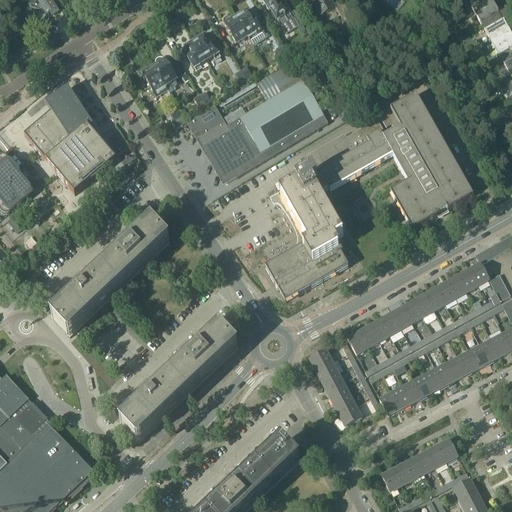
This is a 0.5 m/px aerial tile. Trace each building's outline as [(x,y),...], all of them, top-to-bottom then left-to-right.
[(22,0),(22,3),(38,2),(49,20),(59,13),(50,0),(22,0)] [(279,0),(269,0),(263,4),(269,13),(271,12),(281,28),(292,21),(293,20),(299,29),(304,26),(304,25),(299,17),(297,18),(290,8),(286,10),(279,0)] [(309,0),(320,18),(335,9),(342,20),(347,17),(353,14),(344,0),(339,3),(334,6),(330,0),(309,0)] [(466,8),(477,2),(475,0),(462,0),(461,0),(466,8)] [(497,12),(490,1),(473,11),(483,28),(510,13),(506,7),(497,12)] [(511,19),(511,16),(510,13),(483,28),(492,45),(510,35),(504,24),(511,19)] [(236,20),(248,39),(253,48),(267,40),(262,32),(261,32),(253,20),(251,21),(246,14),(236,20)] [(223,25),(223,26),(223,27),(224,28),(236,46),(248,39),(236,20),(232,23),(232,22),(231,21),(230,20),(229,20),(228,20),(227,20),(226,21),(225,21),(225,22),(224,22),(224,23),(223,24),(223,25)] [(304,26),(299,29),(304,37),(304,38),(310,34),(304,25),(304,26)] [(511,38),(510,35),(492,45),(486,49),(490,54),(496,51),(502,62),(511,56),(511,38)] [(193,42),(206,63),(212,59),(215,64),(220,60),(206,37),(202,40),(201,37),(193,42)] [(185,47),(186,49),(183,51),(197,74),(202,71),(199,67),(206,63),(193,42),(185,47)] [(288,58),(282,48),(276,52),(281,62),(288,58)] [(511,56),(502,62),(511,79),(511,56)] [(156,68),(154,70),(167,91),(168,91),(170,95),(176,92),(175,90),(180,86),(166,62),(165,63),(163,61),(162,61),(161,61),(160,61),(158,61),(157,62),(156,64),(156,65),(156,67),(156,68)] [(215,109),(190,124),(227,187),(328,126),(312,100),(291,64),(257,86),(268,105),(227,129),(215,109)] [(247,69),(240,73),(246,83),(252,79),(247,69)] [(154,70),(142,77),(155,99),(167,91),(154,70)] [(240,73),(234,77),(240,86),(246,83),(240,73)] [(99,139),(92,131),(94,129),(69,91),(46,106),(51,115),(25,138),(75,198),(85,189),(83,187),(104,169),(106,172),(116,163),(97,141),(99,139)] [(199,98),(205,108),(211,104),(205,94),(199,98)] [(205,108),(199,98),(193,102),(199,112),(205,108)] [(274,208),(277,206),(281,209),(287,216),(291,224),(294,232),(296,240),(297,249),(296,251),(295,253),(294,255),(266,271),(286,306),(349,270),(342,256),(343,255),(341,250),(340,250),(336,242),(343,238),(320,197),(323,196),(329,193),(330,195),(393,159),(408,185),(391,195),(413,234),(438,219),(437,217),(442,214),(441,211),(445,208),(448,213),(474,199),(416,98),(391,112),(390,111),(379,117),(390,136),(386,138),(377,123),(340,144),(338,141),(300,163),(308,177),(296,185),(297,187),(280,196),(281,197),(272,202),(275,207),(274,208)] [(179,111),(170,117),(175,125),(177,129),(186,123),(184,120),(179,111)] [(0,215),(1,217),(2,218),(4,218),(5,218),(7,217),(8,217),(30,198),(31,197),(31,196),(32,194),(32,193),(31,191),(30,190),(29,188),(14,170),(6,161),(5,160),(3,159),(2,159),(0,159),(0,215)] [(8,224),(8,225),(16,235),(17,235),(18,235),(19,235),(23,232),(23,231),(23,230),(23,229),(15,220),(14,219),(13,219),(12,219),(8,223),(8,224)] [(151,226),(118,258),(101,273),(120,293),(170,246),(151,226)] [(511,250),(506,241),(501,244),(506,253),(511,250)] [(506,253),(501,244),(495,246),(501,256),(506,253)] [(490,249),(495,259),(501,256),(495,246),(490,249)] [(485,252),(490,262),(495,259),(490,249),(485,252)] [(480,255),(485,265),(490,262),(485,252),(480,255)] [(475,258),(480,268),(485,265),(480,255),(475,258)] [(488,283),(479,267),(468,273),(478,290),(488,283)] [(85,289),(71,303),(52,321),(70,341),(120,293),(101,273),(85,289)] [(478,290),(468,273),(457,280),(467,296),(478,290)] [(491,289),(502,283),(499,278),(488,283),(491,289)] [(467,296),(457,280),(446,286),(455,302),(467,296)] [(494,294),(505,288),(502,283),(491,289),(494,294)] [(455,302),(446,286),(435,292),(445,308),(455,302)] [(494,294),(495,297),(497,299),(507,294),(505,288),(494,294)] [(445,308),(435,292),(424,298),(433,315),(445,308)] [(500,305),(510,299),(507,294),(497,299),(500,305)] [(490,300),(492,304),(486,307),(489,312),(500,306),(500,305),(497,299),(495,297),(490,300)] [(433,315),(424,298),(413,304),(422,321),(433,315)] [(504,313),(511,308),(511,302),(501,308),(504,313)] [(422,321),(413,304),(402,311),(411,327),(422,321)] [(489,312),(486,307),(475,313),(478,318),(489,312)] [(488,315),(491,320),(502,314),(499,309),(488,315)] [(411,327),(402,311),(391,317),(400,333),(411,327)] [(478,318),(475,313),(464,320),(467,324),(478,318)] [(491,320),(488,315),(477,321),(480,326),(491,320)] [(400,333),(391,317),(380,323),(389,340),(400,333)] [(467,324),(464,320),(453,326),(456,331),(467,324)] [(480,326),(477,321),(466,327),(469,332),(480,326)] [(389,340),(380,323),(369,329),(378,346),(389,340)] [(440,326),(443,331),(442,332),(445,337),(456,331),(453,326),(445,330),(442,325),(440,326)] [(469,332),(466,327),(455,333),(458,338),(469,332)] [(378,346),(369,329),(358,336),(367,352),(378,346)] [(201,350),(186,363),(170,379),(189,398),(238,351),(220,331),(201,350)] [(445,337),(442,332),(431,338),(434,343),(445,337)] [(458,338),(455,333),(444,339),(447,344),(458,338)] [(511,354),(511,333),(503,338),(511,355),(511,354)] [(367,352),(358,336),(347,342),(356,358),(367,352)] [(434,343),(431,338),(420,344),(423,349),(434,343)] [(511,355),(503,338),(492,344),(500,361),(511,355)] [(444,339),(436,344),(434,345),(436,350),(447,344),(444,339)] [(345,344),(340,346),(346,358),(351,355),(345,344)] [(423,349),(420,344),(409,350),(412,355),(423,349)] [(500,361),(492,344),(480,350),(489,366),(500,361)] [(436,350),(434,345),(423,352),(425,356),(436,350)] [(412,355),(409,350),(398,356),(401,361),(412,355)] [(489,366),(480,350),(469,356),(478,372),(489,366)] [(425,356),(423,352),(412,358),(415,363),(425,356)] [(326,354),(309,363),(315,374),(332,365),(326,354)] [(352,369),(357,366),(351,355),(346,358),(352,369)] [(401,361),(398,356),(387,362),(390,367),(401,361)] [(478,372),(469,356),(458,362),(466,378),(478,372)] [(415,363),(412,358),(401,364),(404,369),(415,363)] [(390,367),(387,362),(376,368),(379,373),(390,367)] [(466,378),(458,362),(446,368),(455,384),(466,378)] [(401,364),(392,369),(390,370),(393,375),(404,369),(401,364)] [(321,385),(338,377),(332,365),(315,374),(321,385)] [(358,380),(363,378),(357,366),(352,369),(358,380)] [(379,373),(376,368),(365,374),(368,380),(379,373)] [(455,384),(446,368),(436,373),(444,390),(455,384)] [(393,375),(390,370),(380,376),(382,381),(393,375)] [(444,390),(436,373),(424,379),(433,396),(444,390)] [(382,381),(380,376),(369,382),(371,387),(382,381)] [(327,397),(344,388),(338,377),(321,385),(327,397)] [(364,392),(369,389),(363,378),(358,380),(364,392)] [(121,426),(127,432),(139,445),(189,398),(170,379),(154,394),(140,408),(121,426)] [(433,396),(424,379),(413,385),(421,402),(433,396)] [(0,511),(55,511),(64,504),(66,507),(82,492),(81,491),(94,479),(93,473),(65,443),(63,444),(55,435),(56,434),(37,414),(23,399),(5,380),(0,384),(0,511)] [(421,402),(413,385),(401,391),(410,408),(421,402)] [(333,408),(349,399),(344,388),(327,397),(333,408)] [(370,403),(375,400),(369,389),(364,392),(370,403)] [(410,408),(401,391),(390,397),(399,414),(410,408)] [(390,397),(379,403),(387,420),(399,414),(390,397)] [(339,419),(355,411),(349,399),(333,408),(339,419)] [(376,415),(381,412),(375,400),(370,403),(376,415)] [(344,430),(361,422),(355,411),(339,419),(344,430)] [(281,444),(210,511),(249,511),(300,464),(281,444)] [(457,460),(448,444),(437,450),(446,466),(457,460)] [(446,466),(437,450),(426,456),(434,472),(446,466)] [(434,472),(426,456),(415,461),(424,478),(434,472)] [(424,478),(415,461),(403,467),(412,484),(424,478)] [(412,484),(403,467),(392,473),(401,490),(412,484)] [(401,490),(392,473),(381,479),(389,496),(401,490)] [(469,481),(466,476),(455,482),(457,487),(469,481)] [(457,487),(455,482),(444,488),(446,493),(457,487)] [(459,503),(475,495),(470,484),(453,493),(459,503)] [(444,488),(434,493),(432,494),(435,499),(446,493),(444,488)] [(435,499),(432,494),(421,500),(424,505),(435,499)] [(475,495),(459,503),(463,511),(469,511),(481,506),(475,495)] [(424,505),(421,500),(410,506),(413,511),(424,505)] [(439,500),(433,503),(438,511),(444,511),(445,511),(439,500)]
